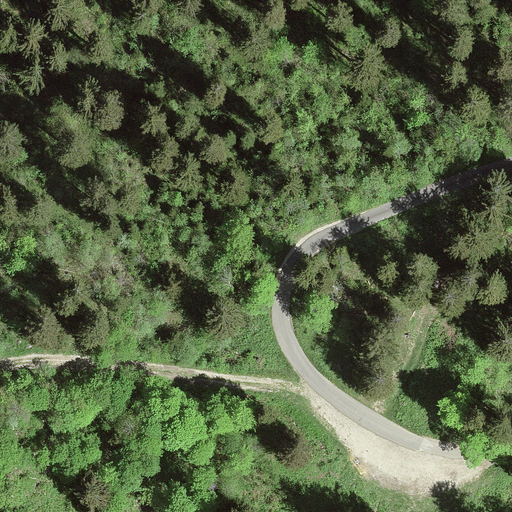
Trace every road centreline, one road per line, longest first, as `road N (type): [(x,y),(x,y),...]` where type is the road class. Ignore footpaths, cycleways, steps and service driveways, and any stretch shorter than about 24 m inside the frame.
road 1 (unclassified): [(315,381),(286,309),(289,274),(303,248),(333,227),(511,164)]
road 2 (track): [(315,381),(364,422),(417,444),(463,456),(511,456)]
